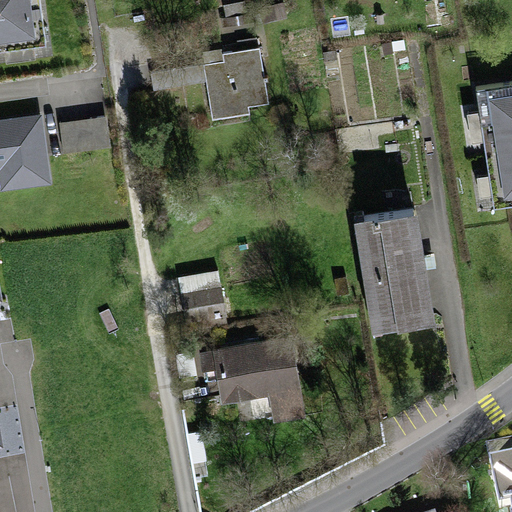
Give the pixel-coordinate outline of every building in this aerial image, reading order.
[(0,0),(0,48),(37,45),(29,0),(0,0)] [(141,33),(119,37),(123,59),(145,54),(141,33)] [(263,50),(200,55),(206,119),(268,114),(263,50)] [(495,203),(511,200),(511,89),(479,95),(495,203)] [(47,185),(36,111),(0,116),(0,170),(2,170),(5,191),(47,185)] [(106,112),(52,120),(58,160),(112,152),(106,112)] [(418,199),(359,208),(375,315),(433,306),(418,199)] [(223,256),(180,264),(191,321),(234,313),(223,256)] [(287,339),(213,353),(222,401),(269,392),(275,425),(302,420),(287,339)] [(511,511),(511,434),(485,441),(500,501),(508,499),(511,511)]
